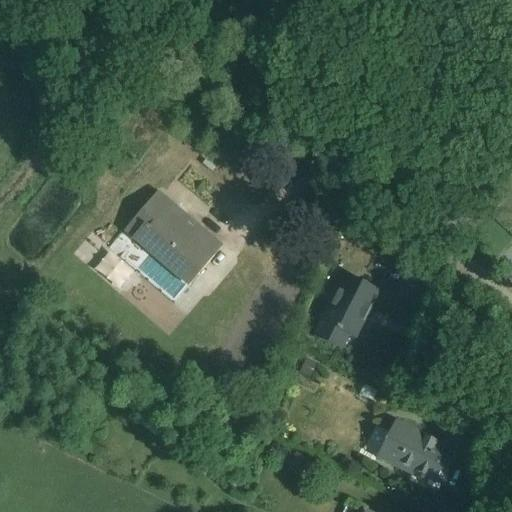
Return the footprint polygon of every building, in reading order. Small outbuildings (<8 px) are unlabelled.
[(38,46),(49,68),(59,63),(48,41),(38,46)] [(79,46),(63,65),(83,83),(100,64),(79,46)] [(157,194),(124,234),(132,240),(132,241),(188,288),(222,247),(157,194)] [(373,211),(362,224),(381,240),(391,226),(373,211)] [(316,339),(342,352),(349,338),(355,341),(378,294),(346,278),(316,339)] [(310,379),(317,365),(306,360),(299,374),(310,379)] [(364,385),(361,396),(376,400),(378,389),(364,385)] [(164,429),(149,416),(142,425),(157,438),(164,429)] [(424,487),(439,494),(453,467),(440,461),(447,447),(395,422),(376,460),(425,484),(424,487)] [(475,511),(490,511),(493,507),(482,500),(475,511)]
